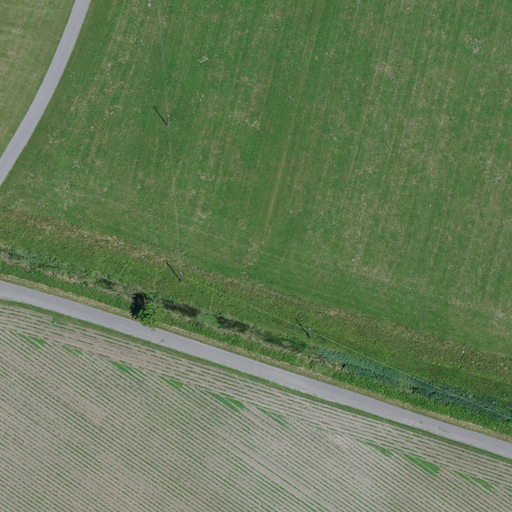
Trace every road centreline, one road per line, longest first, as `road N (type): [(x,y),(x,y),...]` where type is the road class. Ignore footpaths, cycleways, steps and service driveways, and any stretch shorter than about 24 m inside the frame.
road 1 (track): [(0,290),(511,453)]
road 2 (track): [(0,167),(54,70),(80,0)]
